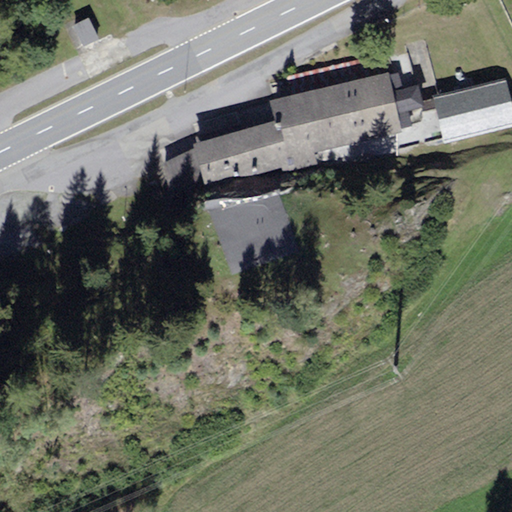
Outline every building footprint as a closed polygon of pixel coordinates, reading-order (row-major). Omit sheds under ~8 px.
[(89,18),(73,26),(83,46),(99,38),(89,18)] [(290,95),(388,73),(393,72),(389,54),(285,77),(290,95)] [(286,160),(402,134),(401,131),(388,76),(388,73),(290,95),(270,100),(275,121),(242,130),(207,140),(195,144),(196,150),(205,183),(206,187),(287,168),(286,160)] [(399,74),(388,76),(401,131),(411,128),(408,112),(423,109),(418,85),(402,89),(399,74)] [(511,109),(505,80),(431,97),(442,144),(511,127),(511,109)] [(207,140),(242,130),(240,123),(205,133),(207,140)] [(205,183),(196,150),(163,163),(170,192),(205,183)] [(209,212),(231,275),(298,253),(276,189),(209,212)]
